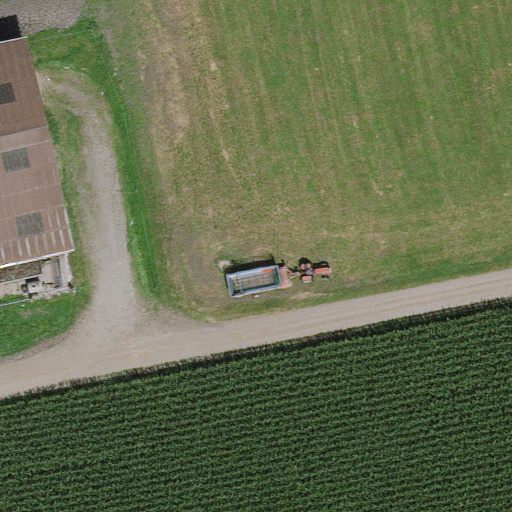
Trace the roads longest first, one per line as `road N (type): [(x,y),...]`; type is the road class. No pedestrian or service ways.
road 1 (track): [(511,286),(0,383)]
road 2 (track): [(75,79),(135,353)]
